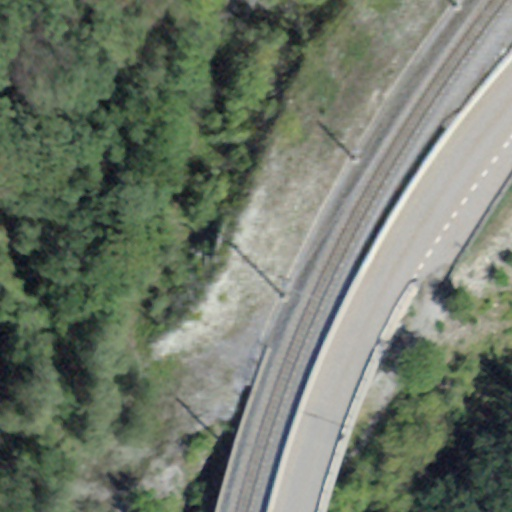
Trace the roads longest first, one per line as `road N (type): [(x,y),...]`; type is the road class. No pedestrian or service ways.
road 1 (tertiary): [(293,511),(333,385),(385,273)]
road 2 (tertiary): [(511,95),(425,205),(385,273)]
